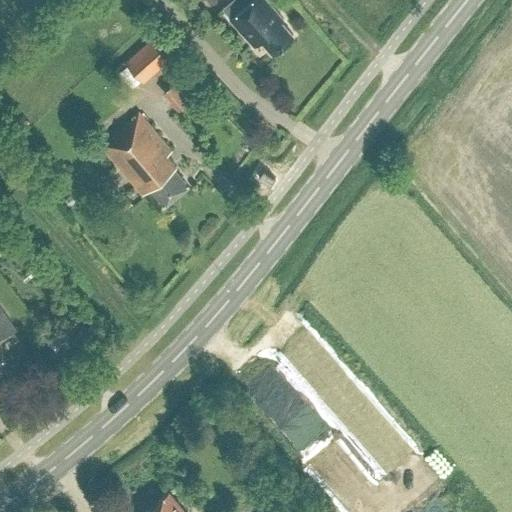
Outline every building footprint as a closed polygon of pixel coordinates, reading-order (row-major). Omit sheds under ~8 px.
[(248,0),(231,16),(230,16),(253,44),(260,38),(272,51),(293,33),(281,19),(284,17),(268,0),(248,0)] [(64,14),(52,25),(60,33),(72,22),(65,15),(64,14)] [(144,79),(168,57),(151,38),(126,60),(144,79)] [(166,203),(188,183),(174,166),(177,163),(167,151),(172,147),(138,108),(100,140),(143,191),(151,184),(166,203)] [(23,113),(16,119),(22,127),(29,121),(23,113)] [(270,184),(276,176),(264,168),(259,175),(270,184)] [(125,193),(117,201),(124,209),(133,202),(125,193)] [(1,339),(16,328),(0,305),(0,368),(15,357),(1,339)] [(234,449),(242,459),(261,444),(252,434),(234,449)] [(188,511),(169,490),(143,511),(289,511),(279,500),(264,511),(188,511)]
